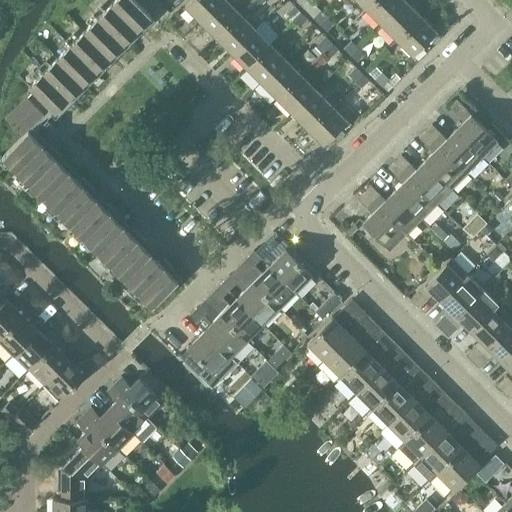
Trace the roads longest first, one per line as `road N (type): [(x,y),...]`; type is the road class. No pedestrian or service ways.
road 1 (residential): [(24,511),(23,457),(119,357),(0,245)]
road 2 (residential): [(511,427),(302,217)]
road 3 (residential): [(210,281),(130,196),(228,99)]
road 4 (residential): [(325,194),(459,62)]
road 5 (residential): [(325,194),(228,99)]
road 6 (residential): [(210,281),(278,211),(302,217)]
